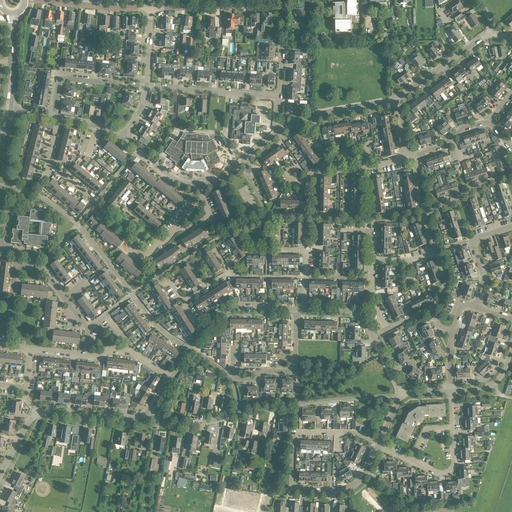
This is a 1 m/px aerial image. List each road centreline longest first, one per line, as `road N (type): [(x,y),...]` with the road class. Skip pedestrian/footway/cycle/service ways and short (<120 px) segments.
road 1 (residential): [(401,393),(305,401),(176,427),(149,410)]
road 2 (residential): [(144,229),(136,221),(122,226),(46,162),(58,119)]
road 3 (residential): [(292,489),(299,432),(358,432),(380,443)]
road 4 (residential): [(145,87),(277,97)]
road 5 (residential): [(84,355),(85,325),(40,267),(15,264)]
road 6 (residential): [(405,160),(336,169),(318,148),(315,118)]
road 7 (residential): [(52,118),(59,78),(145,87)]
